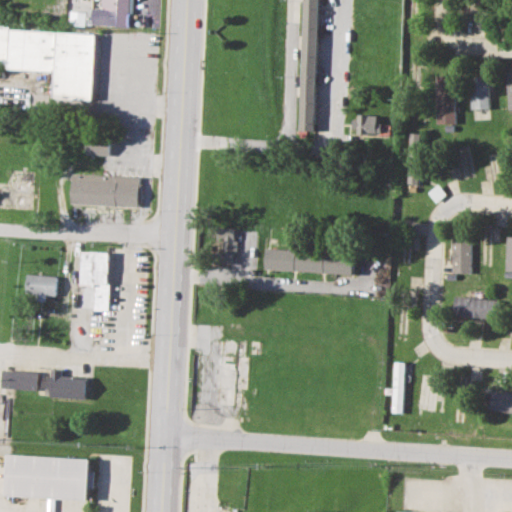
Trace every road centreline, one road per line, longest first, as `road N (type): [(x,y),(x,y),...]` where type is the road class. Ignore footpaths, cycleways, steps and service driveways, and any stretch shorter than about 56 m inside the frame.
road 1 (secondary): [(167,511),(190,0)]
road 2 (residential): [(171,438),(511,459)]
road 3 (residential): [(511,360),(468,354),(446,326),(434,287),(438,248),(468,203),(511,205)]
road 4 (residential): [(179,242),(0,233)]
